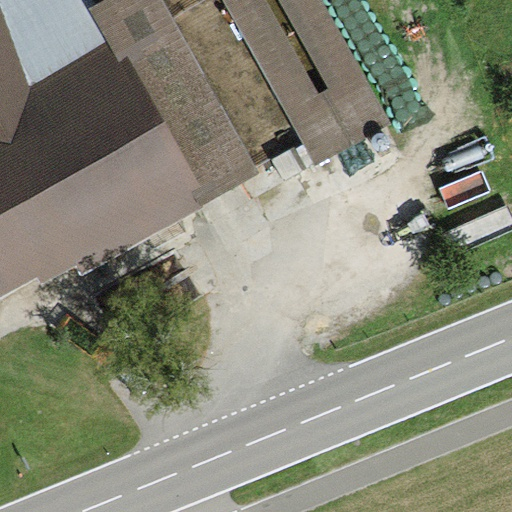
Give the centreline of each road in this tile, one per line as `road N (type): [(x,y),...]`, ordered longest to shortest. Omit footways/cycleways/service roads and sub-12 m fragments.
road 1 (primary): [(92,511),(511,343)]
road 2 (unknown): [(0,328),(412,163)]
